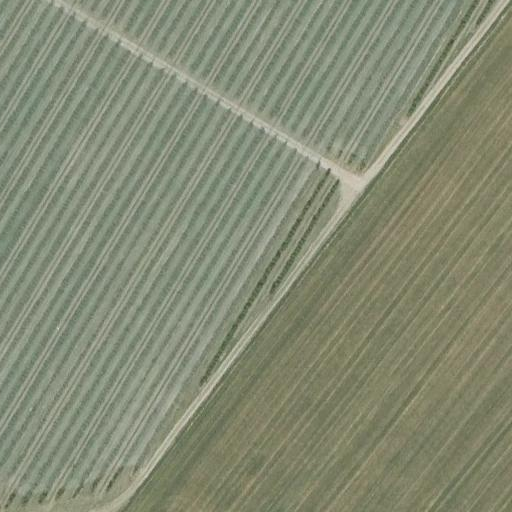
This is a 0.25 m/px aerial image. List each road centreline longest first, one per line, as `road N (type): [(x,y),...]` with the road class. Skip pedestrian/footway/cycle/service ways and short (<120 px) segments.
road 1 (track): [(104,511),(133,489),(504,0)]
road 2 (track): [(358,187),(49,0)]
